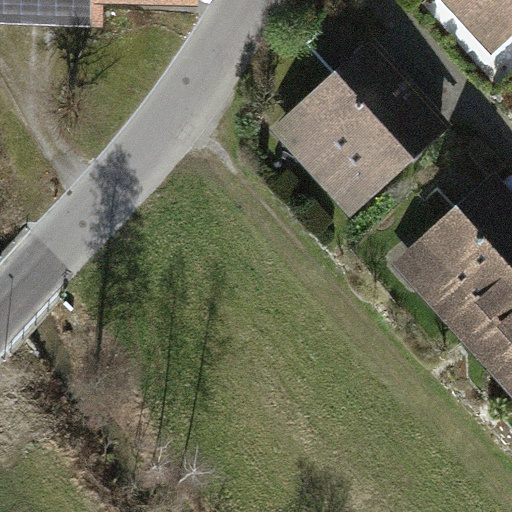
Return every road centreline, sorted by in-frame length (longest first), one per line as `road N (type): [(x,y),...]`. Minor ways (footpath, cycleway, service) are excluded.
road 1 (track): [(511,487),(177,112)]
road 2 (residential): [(255,0),(177,112),(0,316)]
